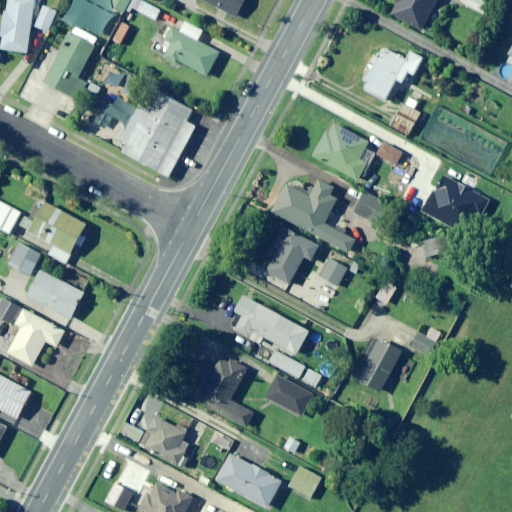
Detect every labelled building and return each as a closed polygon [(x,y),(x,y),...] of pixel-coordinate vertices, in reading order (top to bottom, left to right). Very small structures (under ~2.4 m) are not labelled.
[(36,0),(10,0),(9,11),(7,11),(2,49),(30,53),(36,0)] [(132,0),(112,0),(110,5),(125,14),(132,0)] [(164,9),(144,0),(142,0),(137,12),(158,22),(164,9)] [(197,0),(238,21),(248,0),(197,0)] [(439,0),(398,0),(391,14),(424,31),(439,0)] [(492,2),(488,0),(463,0),(462,2),(485,15),(492,2)] [(59,12),(46,6),(37,26),(50,32),(59,12)] [(164,9),(158,22),(172,29),(178,16),(164,9)] [(73,34),(46,83),(72,97),(99,48),(95,46),(99,39),(77,26),(73,34)] [(163,49),(169,52),(166,58),(180,66),(182,62),(209,77),(222,54),(175,27),(167,41),(163,49)] [(164,59),(147,48),(143,55),(159,66),(164,59)] [(406,63),(384,50),(375,67),(372,65),(364,80),(369,83),(365,90),(386,101),(398,80),(404,83),(410,72),(416,75),(426,59),(413,51),(406,63)] [(194,110),(157,90),(148,107),(141,103),(121,140),(129,144),(125,153),(171,177),(197,128),(188,123),(194,110)] [(419,102),(408,96),(392,126),(410,136),(422,115),(415,110),(419,102)] [(373,143),(333,122),(315,157),(360,181),(372,158),(367,155),(373,143)] [(409,140),(389,129),(382,142),(402,153),(409,140)] [(471,174),(435,155),(419,185),(455,205),(471,174)] [(344,192),(319,178),(310,195),(288,183),(272,212),(350,254),(358,241),(326,223),(344,192)] [(375,196),(366,191),(354,213),(378,226),(390,204),(375,196)] [(25,214),(0,200),(0,228),(13,235),(25,214)] [(22,227),(32,232),(31,233),(54,246),(49,254),(68,265),(78,246),(83,249),(89,238),(95,228),(48,202),(44,208),(37,205),(29,220),(26,218),(22,227)] [(321,246),(284,227),(275,246),(280,249),(268,273),(291,285),(306,257),(313,261),(321,246)] [(43,255),(22,244),(19,242),(14,250),(18,252),(11,264),(31,276),(43,255)] [(349,269),(331,258),(321,277),(338,287),(349,269)] [(85,293),(42,271),(29,298),(72,319),(85,293)] [(398,288),(387,282),(377,298),(388,305),(398,288)] [(245,297),(236,313),(239,314),(231,327),(262,344),(266,337),(298,355),(310,332),(245,297)] [(23,308),(5,298),(0,307),(0,317),(14,325),(23,308)] [(67,331),(28,311),(20,326),(23,328),(10,353),(34,366),(48,341),(59,347),(67,331)] [(403,353),(374,338),(366,355),(371,358),(359,381),(383,393),(403,353)] [(306,367),(277,351),(271,363),(300,378),(306,367)] [(214,378),(204,373),(190,401),(248,430),(256,413),(231,400),(247,368),(232,361),(231,363),(223,359),(214,378)] [(323,376),(311,370),(305,381),(318,388),(323,376)] [(33,392),(0,374),(0,408),(19,419),(33,392)] [(314,395),(279,376),(268,398),(303,416),(314,395)] [(198,439),(157,416),(141,446),(183,468),(198,439)] [(0,444),(10,427),(0,422),(0,444)] [(303,443),(292,437),(286,448),(296,454),(303,443)] [(285,482),(233,453),(218,481),(270,509),(285,482)] [(323,478),(303,467),(291,487),(312,499),(323,478)] [(179,495),(155,484),(142,510),(145,511),(189,511),(197,497),(182,489),(179,495)]
